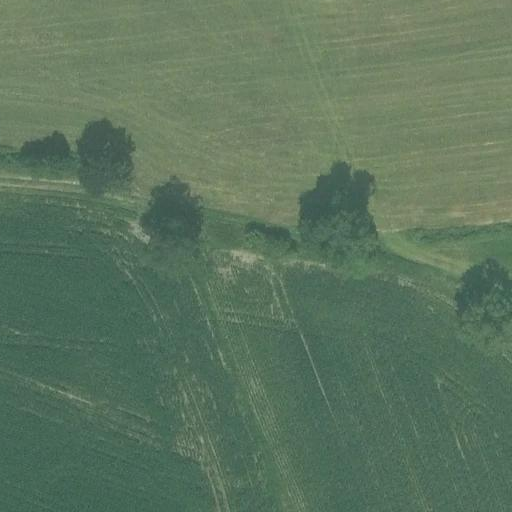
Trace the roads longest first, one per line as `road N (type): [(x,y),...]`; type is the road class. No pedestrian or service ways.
road 1 (track): [(385,241),(282,229),(50,180),(0,178)]
road 2 (track): [(511,306),(385,241),(399,224)]
